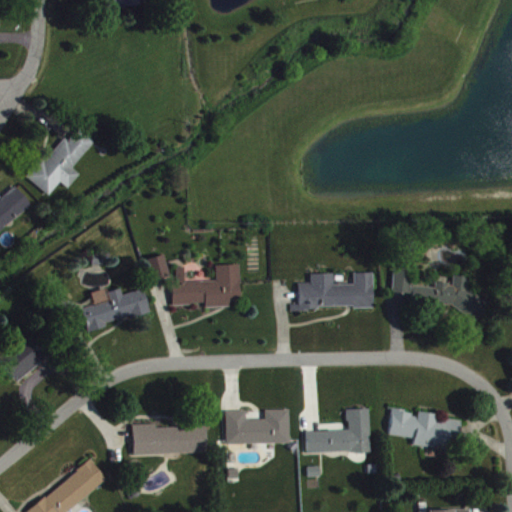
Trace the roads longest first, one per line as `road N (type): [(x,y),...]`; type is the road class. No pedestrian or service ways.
road 1 (residential): [(0,463),(106,379),(149,362),(387,355),(467,372)]
road 2 (residential): [(511,511),(501,409),(467,372)]
road 3 (residential): [(0,127),(36,63),(37,0)]
